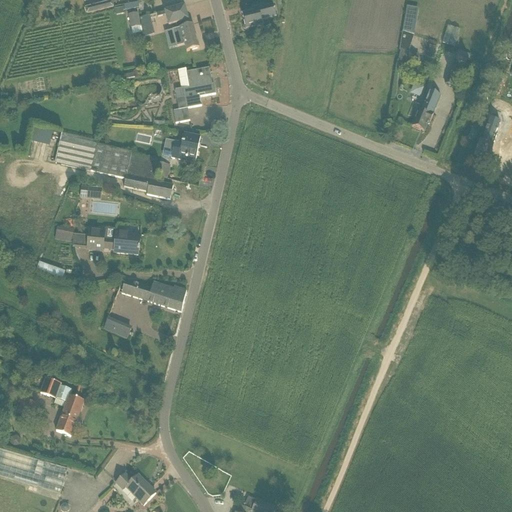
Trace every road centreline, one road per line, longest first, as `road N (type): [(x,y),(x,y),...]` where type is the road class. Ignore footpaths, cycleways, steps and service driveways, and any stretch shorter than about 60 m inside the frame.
road 1 (unclassified): [(206,511),(169,450),(164,424),(240,94)]
road 2 (track): [(324,511),(462,185)]
road 3 (unclassified): [(240,94),(511,202)]
